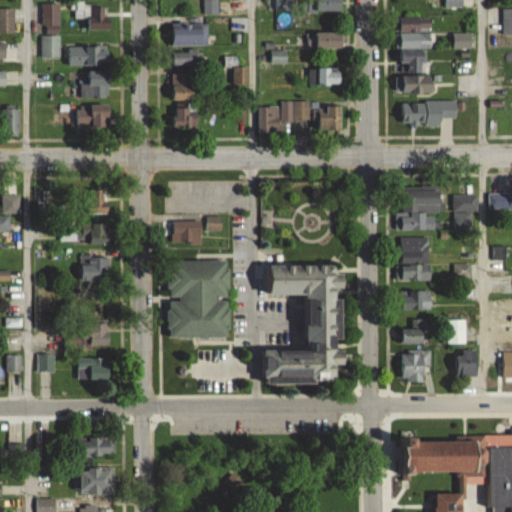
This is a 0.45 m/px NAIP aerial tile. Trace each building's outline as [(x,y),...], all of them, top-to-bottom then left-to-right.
[(343,0),(309,0),(310,11),(343,11),(343,0)] [(41,25),(59,25),(59,3),(41,3),(41,25)] [(87,29),(110,29),(110,19),(101,19),(101,3),(75,3),(75,18),(87,18),(87,29)] [(0,7),(0,32),(14,33),(14,8),(0,7)] [(511,7),(502,7),(502,34),(511,33),(511,7)] [(431,16),(399,17),(400,74),(395,74),(396,93),(433,92),(433,74),(426,74),(426,48),(432,48),(431,16)] [(173,45),(208,45),(208,22),(173,22),(173,45)] [(343,30),(317,30),(317,47),(343,47),(343,30)] [(472,33),(453,33),(453,47),(472,47),(472,33)] [(60,57),(60,35),(40,35),(41,57),(60,57)] [(68,64),(109,64),(109,46),(68,46),(68,64)] [(491,49),(491,63),(509,63),(509,49),(491,49)] [(197,50),(172,50),(172,65),(197,65),(197,50)] [(511,83),(511,66),(496,67),(496,83),(511,83)] [(342,84),(342,67),(309,67),(309,84),(342,84)] [(80,97),(109,97),(109,71),(88,71),(88,83),(80,83),(80,97)] [(172,99),(197,99),(197,73),(172,73),(172,99)] [(457,100),(401,101),(401,126),(441,125),(441,118),(457,117),(457,100)] [(288,133),(288,121),(310,121),(310,101),(280,101),(280,105),(260,105),(260,133),(288,133)] [(198,103),(174,103),(174,127),(198,127),(198,103)] [(79,110),(79,126),(110,126),(110,104),(88,104),(88,110),(79,110)] [(321,132),(341,132),(341,105),(327,105),(327,112),(321,112),(321,132)] [(20,134),(20,107),(3,107),(3,134),(20,134)] [(91,189),(88,213),(105,216),(109,192),(91,189)] [(404,213),(397,213),(397,229),(440,229),(440,212),(443,212),(443,190),(404,189),(404,213)] [(38,211),(49,211),(49,192),(38,192),(38,211)] [(511,193),(488,193),(488,209),(511,208),(511,193)] [(19,213),(19,195),(2,195),(2,213),(19,213)] [(477,211),(477,195),(452,195),(452,230),(471,230),(471,211),(477,211)] [(0,230),(10,230),(9,216),(0,215),(0,230)] [(221,218),(208,218),(208,230),(221,230),(221,218)] [(202,243),(202,220),(174,220),(174,243),(202,243)] [(108,244),(108,223),(82,223),(82,244),(108,244)] [(75,230),(63,230),(63,240),(75,241),(75,230)] [(430,280),(430,236),(401,237),(401,264),(401,280),(430,280)] [(79,256),(79,280),(109,280),(109,256),(79,256)] [(230,337),(230,299),(229,299),(230,260),(169,260),(169,336),(230,337)] [(310,349),(267,349),(266,381),(336,382),(337,363),(347,363),(347,349),(343,349),(344,297),(339,297),(340,288),(346,288),(346,272),(338,272),(338,264),(271,264),(270,294),(310,294),(310,349)] [(471,278),(471,264),(453,264),(453,278),(471,278)] [(431,289),(400,289),(400,309),(431,309),(431,289)] [(466,344),(466,319),(447,319),(447,344),(466,344)] [(110,345),(110,323),(66,323),(66,345),(110,345)] [(402,344),(423,344),(423,326),(402,326),(402,344)] [(428,382),(428,350),(402,350),(402,382),(428,382)] [(457,377),(483,377),(483,351),(457,351),(457,377)] [(511,351),(503,352),(503,379),(511,378),(511,351)] [(36,371),(53,371),(53,354),(36,354),(36,371)] [(21,370),(20,355),(6,356),(7,370),(21,370)] [(77,379),(110,379),(110,357),(77,357),(77,379)] [(511,511),(511,436),(408,438),(409,472),(460,471),(460,485),(489,484),(490,508),(511,508),(510,511),(511,511)] [(79,437),(79,456),(115,456),(115,437),(79,437)] [(8,444),(8,457),(24,457),(24,444),(8,444)] [(80,467),(81,493),(115,492),(114,467),(80,467)] [(464,511),(464,493),(436,493),(436,511),(464,511)] [(54,511),(55,498),(36,498),(36,511),(54,511)]
